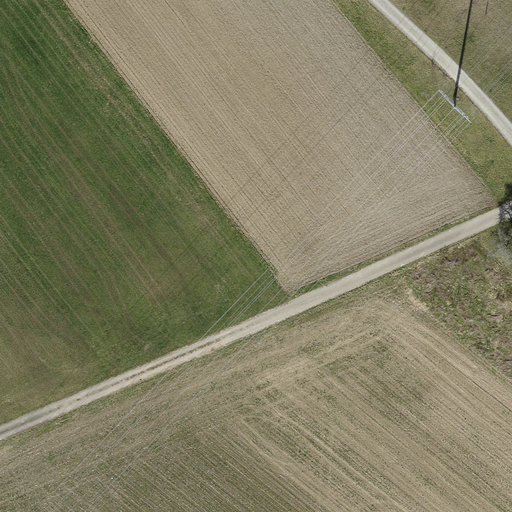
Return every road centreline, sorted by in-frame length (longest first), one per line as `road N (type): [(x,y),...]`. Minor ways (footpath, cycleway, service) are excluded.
road 1 (track): [(511,210),(0,435)]
road 2 (track): [(511,135),(378,0)]
